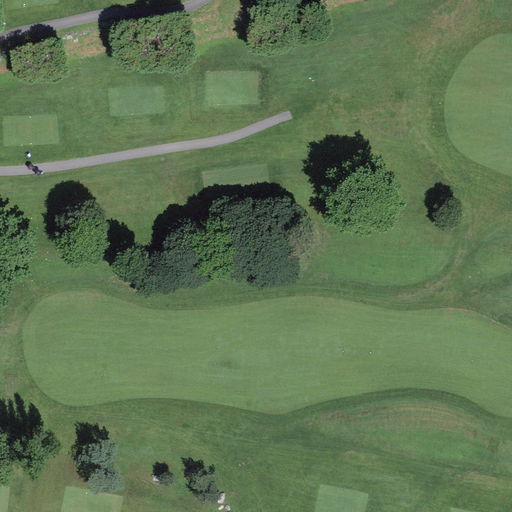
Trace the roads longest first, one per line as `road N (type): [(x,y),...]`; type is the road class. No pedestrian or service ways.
road 1 (track): [(511,484),(351,445),(169,428),(34,398),(0,404)]
road 2 (track): [(456,0),(351,82),(287,115),(229,135),(0,170)]
road 3 (track): [(436,22),(420,117),(426,154),(459,211),(458,245),(446,273),(420,292)]
road 4 (track): [(0,39),(200,0)]
